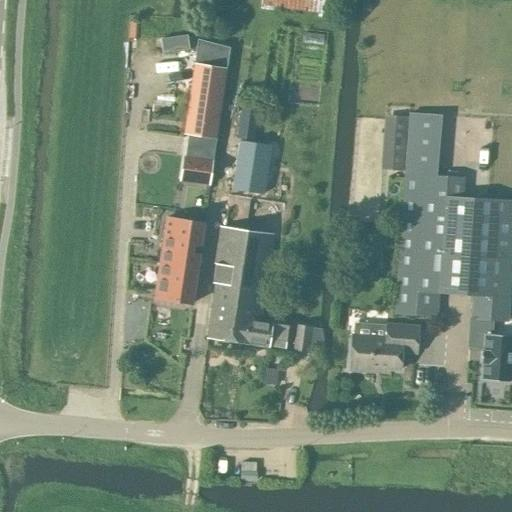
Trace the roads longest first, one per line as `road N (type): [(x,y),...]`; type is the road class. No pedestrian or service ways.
road 1 (unclassified): [(0,420),(223,439),(511,436)]
road 2 (unknown): [(176,367),(111,322),(101,306),(113,34)]
